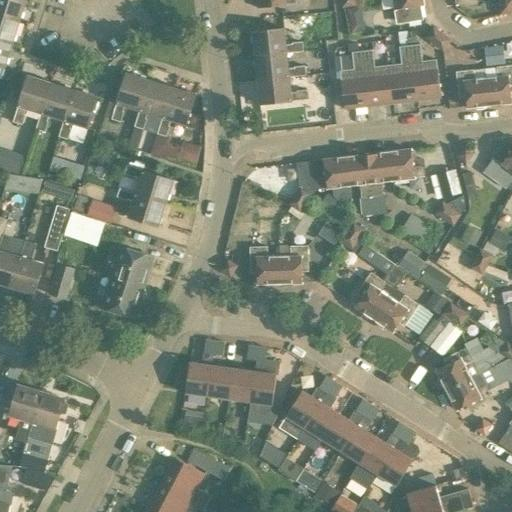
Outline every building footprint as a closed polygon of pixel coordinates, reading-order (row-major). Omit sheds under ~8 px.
[(0,0),(0,15),(21,22),(28,0),(0,0)] [(258,0),(260,10),(298,6),(297,0),(258,0)] [(422,0),(394,0),(399,25),(423,20),(421,6),(424,6),(422,0)] [(511,12),(511,5),(511,3),(500,5),(501,15),(511,12)] [(0,40),(14,45),(21,22),(0,15),(0,40)] [(433,27),(424,39),(442,52),(451,41),(433,27)] [(257,56),(289,52),(289,53),(303,51),(302,42),(288,44),(287,30),(255,33),(257,56)] [(14,45),(0,40),(0,67),(6,69),(14,45)] [(369,107),(363,52),(358,53),(357,44),(348,45),(349,54),(353,53),(355,70),(341,72),(345,109),(369,107)] [(421,45),(410,46),(417,101),(441,98),(437,60),(423,62),(421,45)] [(484,47),(485,65),(503,63),(501,45),(484,47)] [(388,67),(393,104),(417,101),(410,46),(399,48),(401,65),(388,67)] [(363,52),(369,107),(393,104),(388,67),(375,68),(373,51),(363,52)] [(289,52),(257,56),(259,79),(291,76),(291,77),(306,75),(305,66),(291,68),(289,53),(289,52)] [(498,78),(486,79),(489,106),(493,105),(496,108),(504,107),(508,103),(511,102),(511,101),(510,87),(511,87),(511,68),(497,70),(498,78)] [(124,106),(128,107),(142,111),(152,81),(129,73),(114,120),(123,123),(126,114),(122,112),(124,106)] [(488,106),(489,106),(486,79),(475,81),(474,73),(458,75),(461,94),(466,93),(468,108),(474,107),(477,110),(484,110),(488,106)] [(293,92),(291,77),(291,76),(259,79),(262,105),(294,101),(308,99),(307,90),(293,92)] [(24,115),(25,109),(43,115),(53,85),(30,77),(15,124),(23,127),(27,116),(24,115)] [(147,113),(151,114),(165,119),(175,88),(152,81),(142,111),(137,127),(146,130),(149,120),(145,119),(147,113)] [(66,122),(76,92),(53,85),(43,115),(37,131),(46,134),(50,123),(46,122),(48,117),(51,118),(66,122)] [(175,88),(165,119),(160,135),(168,138),(169,136),(172,127),(168,126),(170,120),(188,126),(198,95),(175,88)] [(66,122),(60,139),(69,141),(73,130),(69,129),(71,124),(89,130),(94,115),(99,99),(76,92),(66,122)] [(331,109),(307,111),(309,123),(332,120),(331,109)] [(168,138),(160,135),(156,133),(149,155),(174,163),(180,145),(169,142),(171,136),(169,136),(168,138)] [(178,156),(195,161),(200,147),(182,142),(178,156)] [(511,149),(504,144),(484,173),(506,189),(511,180),(511,149)] [(474,155),(466,149),(465,148),(458,157),(467,164),(474,155)] [(415,152),(412,152),(412,149),(389,152),(392,181),(416,179),(415,178),(425,177),(423,158),(416,159),(415,152)] [(389,152),(368,154),(372,196),(375,214),(385,213),(381,183),(392,181),(389,152)] [(372,196),(368,154),(345,157),(349,186),(360,185),(363,216),(375,214),(372,196)] [(349,186),(345,157),(313,161),(317,190),(328,188),(328,189),(333,188),(334,195),(339,199),(350,198),(349,186)] [(79,179),(83,164),(70,161),(65,175),(79,179)] [(124,174),(142,180),(137,194),(168,204),(175,181),(127,166),(124,174)] [(9,173),(6,186),(39,193),(41,179),(9,173)] [(45,180),(41,192),(48,195),(52,192),(55,183),(45,180)] [(294,195),(306,203),(312,194),(300,186),(294,195)] [(160,228),(168,204),(137,194),(120,188),(117,197),(134,202),(129,218),(160,228)] [(352,211),(327,194),(316,210),(322,213),(328,218),(341,226),(352,211)] [(88,199),(78,195),(73,210),(83,213),(88,199)] [(300,212),(306,203),(294,195),(290,201),(288,204),(300,212)] [(92,198),(88,212),(111,220),(116,206),(92,198)] [(441,202),(433,213),(452,226),(460,215),(441,202)] [(280,231),(279,203),(256,204),(257,232),(280,231)] [(69,211),(55,207),(44,247),(57,251),(69,211)] [(98,245),(105,221),(71,210),(64,234),(98,245)] [(328,218),(322,213),(313,227),(319,232),(328,218)] [(418,241),(428,225),(411,214),(401,231),(418,241)] [(17,222),(0,217),(0,246),(9,249),(17,222)] [(354,223),(347,231),(341,240),(358,253),(364,244),(357,239),(364,230),(354,223)] [(480,235),(466,228),(460,239),(474,247),(480,235)] [(495,230),(488,244),(498,249),(499,249),(506,236),(495,230)] [(25,241),(20,257),(11,288),(37,296),(46,265),(29,260),(34,243),(25,241)] [(278,283),(280,283),(279,249),(279,241),(267,241),(267,249),(251,250),(251,255),(251,269),(258,269),(258,284),(264,283),(267,286),(275,286),(278,283)] [(486,243),(482,250),(492,256),(493,256),(498,249),(488,244),(486,243)] [(364,244),(358,253),(357,254),(387,274),(393,264),(364,244)] [(123,247),(113,278),(145,288),(155,258),(123,247)] [(306,248),(289,248),(279,249),(280,283),(282,283),(288,286),(294,286),(296,283),(303,283),(302,267),(308,267),(308,255),(306,255),(306,248)] [(480,249),(469,268),(482,275),(492,256),(482,250),(480,249)] [(0,284),(11,288),(20,257),(0,251),(0,284)] [(414,277),(424,263),(408,251),(398,265),(414,277)] [(238,266),(228,261),(221,272),(231,277),(238,266)] [(68,299),(73,283),(78,268),(64,264),(62,263),(52,294),(68,299)] [(374,319),(394,288),(405,272),(393,264),(382,282),(371,275),(361,291),(366,294),(357,308),(363,311),(363,315),(369,319),(373,318),(374,319)] [(451,279),(429,264),(418,280),(441,295),(451,279)] [(135,320),(145,288),(113,278),(103,309),(135,320)] [(405,295),(394,288),(374,319),(378,321),(378,326),(384,330),(388,329),(393,333),(403,319),(407,322),(418,306),(404,297),(405,295)] [(447,302),(434,293),(426,305),(439,314),(447,302)] [(433,318),(418,338),(443,356),(463,330),(460,327),(468,316),(450,302),(436,321),(433,318)] [(505,344),(487,332),(480,341),(490,348),(498,353),(505,344)] [(204,353),(213,354),(215,341),(205,340),(204,353)] [(223,355),(225,342),(215,341),(213,354),(223,355)] [(511,345),(506,342),(498,353),(511,362),(511,345)] [(246,359),(256,360),(258,347),(248,346),(246,359)] [(258,347),(256,360),(266,361),(266,360),(267,348),(258,347)] [(447,389),(471,377),(478,373),(466,349),(458,353),(448,358),(451,363),(438,370),(440,375),(439,380),(442,386),(446,387),(447,389)] [(190,362),(186,392),(207,395),(211,365),(213,354),(204,353),(202,364),(190,362)] [(272,404),(276,374),(278,363),(266,361),(256,360),(255,371),(250,401),(272,404)] [(207,395),(229,398),(233,368),(211,365),(207,395)] [(229,398),(250,401),(255,371),(233,368),(229,398)] [(333,381),(326,376),(312,397),(302,390),(286,416),(287,417),(281,425),(299,437),(305,428),(320,402),(326,392),(333,381)] [(477,388),(471,377),(447,389),(449,391),(447,396),(450,403),(455,404),(458,410),(471,403),(474,409),(485,403),(485,402),(492,399),(484,384),(477,388)] [(320,402),(305,428),(299,437),(298,439),(316,450),(323,439),(339,414),(329,407),(342,386),(333,381),(326,392),(320,402)] [(19,384),(10,415),(21,418),(15,439),(27,443),(42,391),(19,384)] [(27,443),(23,455),(46,462),(47,462),(53,443),(57,429),(61,414),(66,413),(68,405),(65,401),(66,398),(42,391),(27,443)] [(355,410),(363,415),(370,404),(362,399),(355,410)] [(376,437),(365,430),(379,409),(370,404),(363,415),(364,416),(358,426),(357,425),(341,451),(359,462),(376,437)] [(202,427),(204,413),(185,410),(183,424),(202,427)] [(339,414),(323,439),(341,451),(357,425),(339,414)] [(482,420),(476,428),(476,430),(485,435),(486,433),(491,425),(482,420)] [(499,441),(497,443),(511,452),(511,420),(510,423),(499,441)] [(370,487),(378,474),(400,438),(407,427),(399,422),(385,443),(376,437),(359,462),(351,475),(370,487)] [(412,460),(402,453),(415,432),(407,427),(400,438),(378,474),(396,485),(412,460)] [(265,441),(259,456),(278,468),(287,454),(265,441)] [(189,460),(223,478),(229,467),(195,449),(189,460)] [(23,455),(19,466),(43,473),(46,462),(23,455)] [(175,458),(162,483),(207,506),(212,496),(197,488),(204,473),(175,458)] [(24,484),(44,490),(48,476),(28,470),(24,484)] [(443,482),(446,492),(467,486),(464,476),(443,482)] [(203,511),(207,506),(162,483),(149,507),(158,511),(184,511),(186,508),(192,511),(203,511)] [(322,483),(314,496),(330,505),(338,492),(322,483)] [(412,511),(443,511),(436,485),(407,493),(412,511)] [(468,489),(449,494),(454,511),(455,511),(473,507),(468,489)] [(0,492),(0,511),(11,511),(15,495),(0,492)] [(379,511),(381,511),(362,497),(353,511),(379,511)]
